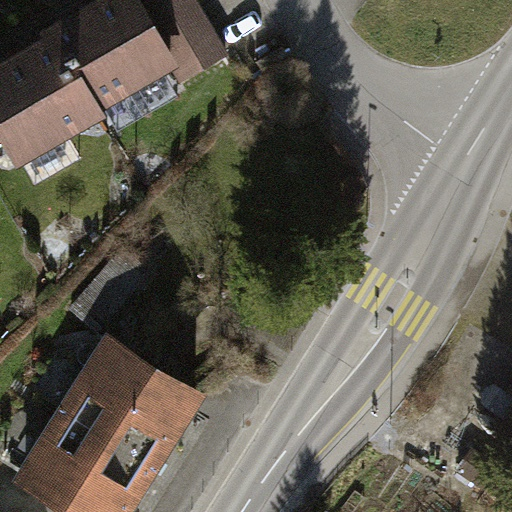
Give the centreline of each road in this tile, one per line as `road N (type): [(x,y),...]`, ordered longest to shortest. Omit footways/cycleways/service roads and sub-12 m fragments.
road 1 (secondary): [(244,511),(394,301),(464,164)]
road 2 (residential): [(464,164),(361,85),(307,0)]
